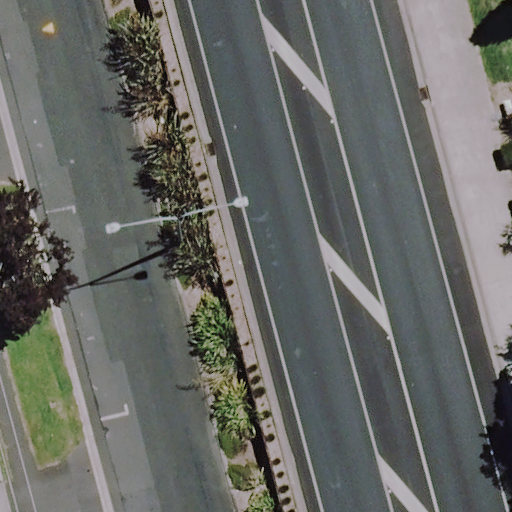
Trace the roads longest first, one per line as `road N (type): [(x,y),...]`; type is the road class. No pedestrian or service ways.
road 1 (residential): [(171,511),(35,0)]
road 2 (primary): [(423,511),(291,0)]
